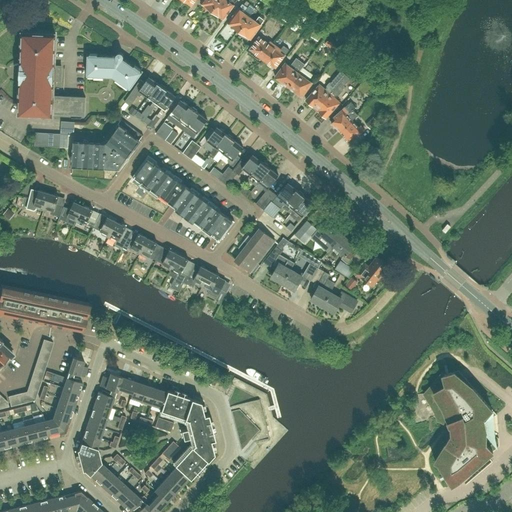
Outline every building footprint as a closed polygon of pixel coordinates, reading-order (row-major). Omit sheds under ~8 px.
[(201,0),(200,2),(212,10),(219,0),(201,0)] [(228,0),(228,1),(227,0),(219,0),(212,10),(223,19),(234,5),(233,4),(236,0),(228,0)] [(239,30),(249,16),(243,12),(247,7),(242,3),(238,8),(227,22),(239,30)] [(306,18),(298,12),(288,25),(296,31),(306,18)] [(249,16),(239,30),(251,39),(261,25),(260,24),(264,19),(259,16),(255,21),(249,16)] [(55,33),(23,32),(21,61),(20,61),(20,67),(19,67),(17,67),(17,75),(19,75),(19,76),(20,76),(20,81),(21,81),(19,113),(22,113),(22,118),(32,118),(32,113),(52,114),(52,113),(71,114),(71,118),(80,119),(84,114),(85,97),(63,96),(63,92),(55,92),(55,80),(60,80),(61,66),(54,66),(55,33)] [(255,53),(262,59),(273,44),(270,41),(268,43),(259,36),(249,49),(255,53)] [(343,44),(330,36),(325,43),(337,52),(343,44)] [(262,59),(269,64),(269,63),(275,68),(289,49),(284,45),(281,49),(273,44),(262,59)] [(122,53),(120,52),(117,53),(115,56),(112,55),(112,56),(97,55),(97,54),(89,54),(89,55),(87,55),(86,75),(102,75),(113,76),(130,88),(141,72),(140,71),(140,70),(134,65),(133,66),(122,58),(123,58),(123,56),(122,53)] [(285,62),(274,76),(282,82),(284,84),(285,85),(286,85),(288,87),(298,73),(298,72),(304,65),(295,59),(290,66),(285,62)] [(305,99),(315,108),(345,74),(341,71),(332,82),(329,82),(327,85),(327,87),(325,89),(319,84),(305,99)] [(312,83),(298,73),(288,87),(291,88),(291,89),(292,90),(293,90),(302,97),(312,83)] [(346,75),(345,74),(315,108),(326,118),(339,102),(334,97),(336,95),(339,95),(343,90),(342,87),(346,83),(342,79),(346,75)] [(147,97),(158,82),(157,83),(148,77),(139,90),(134,87),(124,101),(130,106),(137,95),(139,96),(142,93),(147,97)] [(167,88),(158,82),(147,97),(153,101),(150,106),(153,108),(167,88)] [(167,88),(153,108),(156,103),(162,107),(158,112),(162,115),(165,110),(175,96),(167,90),(167,89),(167,88)] [(170,113),(179,120),(190,105),(189,105),(189,106),(180,100),(170,113)] [(358,115),(353,109),(355,107),(350,101),(333,117),(335,119),(331,123),(334,127),(335,126),(340,131),(352,120),(358,115)] [(199,111),(190,105),(179,120),(188,126),(199,111)] [(138,110),(133,107),(129,112),(134,116),(138,110)] [(199,111),(188,126),(197,133),(207,119),(198,113),(199,112),(199,111)] [(160,117),(155,114),(148,124),(153,127),(160,117)] [(143,135),(121,119),(110,133),(112,134),(107,142),(105,143),(95,142),(95,140),(73,139),(71,168),(119,171),(141,141),(139,140),(143,135)] [(358,127),(352,120),(340,131),(344,136),(343,137),(346,141),(351,137),(353,139),(364,129),(360,125),(358,127)] [(74,122),(61,121),(60,134),(35,132),(34,145),(60,147),(60,144),(60,142),(60,139),(60,137),(60,134),(69,134),(73,135),(74,122)] [(173,129),(164,122),(157,132),(171,143),(178,134),(172,130),(173,129)] [(215,147),(226,132),(225,133),(216,127),(214,130),(211,127),(199,142),(204,146),(205,145),(212,150),(209,154),(215,147)] [(223,153),(235,139),(226,132),(215,147),(209,154),(213,158),(219,150),(223,153)] [(235,139),(223,153),(229,157),(226,161),(233,166),(240,157),(237,155),(243,147),(234,140),(235,139)] [(187,156),(196,143),(192,140),(183,153),(187,156)] [(201,146),(196,143),(187,156),(192,159),(201,146)] [(250,174),(262,160),(261,160),(260,161),(252,154),(245,164),(240,160),(233,170),(232,170),(223,182),(227,185),(237,173),(239,174),(243,168),(250,174)] [(182,180),(148,155),(132,177),(140,183),(139,185),(157,198),(158,197),(171,206),(173,205),(186,188),(186,185),(181,182),(182,180)] [(209,172),(216,164),(208,158),(202,166),(209,172)] [(270,167),(262,160),(250,174),(256,179),(254,181),(254,184),(255,185),(259,181),(270,167)] [(216,164),(209,172),(215,176),(219,171),(214,167),(216,164)] [(219,179),(223,182),(232,170),(229,167),(219,179)] [(256,203),(260,207),(272,192),(268,188),(278,175),(270,168),(271,167),(270,167),(259,181),(265,186),(262,188),(265,191),(256,203)] [(260,207),(264,210),(274,198),(278,201),(280,198),(285,203),(297,189),(296,188),(295,189),(287,182),(277,195),(272,192),(260,207)] [(251,191),(243,184),(238,190),(246,197),(251,191)] [(217,206),(191,187),(174,211),(201,230),(202,229),(219,242),(234,221),(216,208),(217,206)] [(43,210),(48,193),(38,190),(38,191),(31,189),(25,208),(35,211),(36,208),(43,210)] [(305,195),(297,189),(285,203),(290,207),(288,210),(287,210),(287,211),(286,210),(278,220),(282,223),(284,221),(287,217),(294,210),(305,195)] [(58,196),(48,193),(43,210),(50,212),(50,214),(59,217),(60,213),(62,209),(63,206),(56,204),(58,196)] [(305,196),(305,195),(294,210),(302,217),(313,204),(305,197),(305,196)] [(62,209),(60,213),(67,215),(66,218),(67,222),(74,225),(76,222),(83,206),(73,201),(69,211),(62,209)] [(84,223),(93,227),(95,223),(88,220),(93,210),(83,206),(76,222),(74,225),(76,222),(83,225),(84,223)] [(15,213),(8,208),(3,214),(10,219),(15,213)] [(95,223),(93,227),(99,230),(102,232),(101,234),(108,237),(116,221),(107,217),(102,226),(95,223)] [(287,227),(291,230),(295,225),(287,218),(283,223),(287,227)] [(316,228),(307,220),(296,233),(305,241),(316,228)] [(327,251),(333,245),(342,234),(325,220),(311,237),(316,242),(322,235),(328,240),(323,247),(327,251)] [(126,226),(116,221),(108,237),(115,241),(115,245),(122,249),(127,239),(132,230),(125,227),(126,226)] [(275,240),(259,228),(247,243),(244,240),(241,244),(245,247),(234,260),(250,272),(275,240)] [(132,250),(139,254),(147,238),(138,233),(133,243),(127,239),(122,249),(125,244),(133,248),(132,250)] [(358,249),(342,234),(333,245),(344,254),(342,258),(347,262),(358,249)] [(157,243),(147,238),(139,254),(146,257),(147,255),(156,260),(158,256),(152,252),(157,243)] [(271,276),(283,283),(290,269),(295,262),(278,252),(279,249),(281,250),(287,243),(282,239),(264,262),(272,266),(272,267),(273,264),(277,266),(271,276)] [(158,256),(156,260),(164,264),(163,266),(170,270),(179,254),(169,249),(164,259),(158,256)] [(188,259),(179,254),(170,270),(177,274),(175,277),(184,282),(193,264),(187,261),(188,259)] [(381,260),(377,257),(368,267),(364,264),(357,274),(372,285),(377,278),(378,279),(382,274),(381,274),(388,265),(386,264),(386,263),(382,260),(381,260)] [(290,269),(283,283),(294,289),(298,282),(302,284),(307,277),(311,279),(317,267),(309,263),(303,274),(300,273),(299,274),(290,269)] [(201,286),(210,271),(200,266),(200,267),(193,264),(184,282),(193,286),(195,283),(201,286)] [(317,267),(311,279),(315,282),(311,289),(315,291),(311,299),(322,305),(330,292),(335,283),(327,278),(322,275),(324,271),(317,267)] [(210,271),(201,286),(208,290),(206,293),(215,298),(225,281),(218,277),(219,276),(210,271)] [(358,282),(352,277),(345,284),(351,289),(358,282)] [(0,312),(81,330),(90,303),(0,285),(0,286),(0,312)] [(338,297),(330,292),(322,305),(334,312),(338,305),(351,312),(357,301),(341,292),(338,297)] [(0,363),(7,356),(10,358),(14,353),(2,341),(0,339),(0,363)] [(69,366),(85,372),(87,367),(82,365),(83,360),(72,356),(69,366)] [(85,372),(69,366),(65,376),(71,378),(73,373),(84,376),(85,372)] [(496,414),(458,370),(443,374),(441,372),(423,393),(433,409),(437,419),(451,425),(451,433),(434,461),(438,463),(452,484),(459,480),(499,445),(496,414)] [(121,376),(109,372),(108,377),(102,376),(99,385),(110,389),(108,394),(98,391),(95,398),(94,401),(94,402),(93,405),(88,419),(88,418),(87,421),(87,423),(86,425),(81,439),(80,442),(81,442),(80,442),(78,449),(76,449),(77,454),(78,454),(85,453),(85,452),(95,449),(96,448),(113,397),(118,398),(121,389),(131,392),(129,397),(160,407),(159,410),(187,419),(188,423),(192,422),(197,426),(208,423),(209,421),(207,413),(203,414),(199,401),(166,390),(165,392),(120,377),(121,376)] [(82,382),(71,378),(65,376),(65,377),(66,377),(62,387),(78,392),(79,389),(82,382)] [(47,387),(43,385),(39,398),(43,399),(47,387)] [(62,387),(59,398),(75,403),(75,402),(76,400),(78,392),(62,387)] [(0,407),(9,405),(7,401),(0,394),(0,407)] [(59,398),(55,408),(71,413),(73,406),(74,406),(75,403),(74,403),(75,403),(59,398)] [(71,413),(55,408),(52,418),(68,423),(69,420),(71,413)] [(125,416),(121,415),(117,427),(121,429),(125,416)] [(152,420),(140,416),(138,421),(150,425),(152,420)] [(173,423),(158,417),(155,426),(170,431),(173,423)] [(27,441),(38,439),(34,423),(33,418),(22,420),(24,425),(23,425),(27,441)] [(67,424),(68,423),(52,418),(49,419),(52,433),(58,431),(58,434),(65,432),(67,427),(68,424),(67,424)] [(45,420),(34,423),(38,439),(49,436),(45,420)] [(13,428),(17,444),(27,441),(23,425),(13,428)] [(193,428),(191,426),(180,429),(182,438),(193,435),(194,432),(193,428)] [(2,431),(6,447),(17,444),(13,428),(2,431)] [(80,466),(82,470),(83,470),(88,475),(89,474),(89,475),(91,477),(102,486),(104,488),(105,489),(107,491),(118,501),(120,503),(121,504),(123,506),(129,511),(136,503),(140,507),(135,511),(156,511),(188,477),(189,479),(213,453),(209,440),(213,439),(211,430),(210,430),(199,432),(196,438),(192,439),(193,443),(174,464),(176,466),(154,490),(157,494),(150,501),(143,494),(139,498),(108,470),(99,462),(98,461),(88,463),(81,465),(80,466)] [(118,437),(114,436),(112,442),(110,441),(109,446),(115,448),(118,437)] [(179,447),(172,441),(161,453),(171,462),(174,458),(171,456),(179,447)] [(77,454),(80,466),(81,465),(88,463),(98,461),(99,462),(99,457),(90,460),(88,454),(98,452),(96,448),(95,449),(85,452),(85,453),(78,454),(77,454)] [(125,461),(116,454),(112,458),(116,461),(117,460),(122,464),(125,461)] [(162,459),(158,456),(150,466),(153,469),(162,459)] [(140,475),(131,467),(128,470),(137,479),(140,475)] [(84,494),(80,491),(73,492),(74,495),(68,496),(72,510),(75,509),(78,511),(103,511),(102,511),(100,509),(89,499),(87,497),(86,496),(84,494)] [(54,497),(53,498),(56,511),(63,511),(68,511),(64,495),(56,497),(56,496),(53,497),(54,497)] [(42,500),(45,511),(56,511),(53,498),(52,498),(49,498),(42,500)] [(34,511),(45,511),(42,500),(35,502),(33,503),(32,503),(34,511)] [(22,511),(34,511),(32,503),(31,503),(28,504),(21,506),(22,511)]
